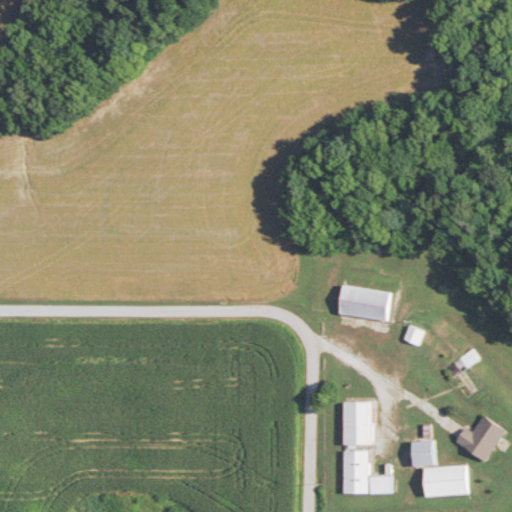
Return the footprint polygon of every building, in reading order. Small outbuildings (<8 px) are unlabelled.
[(398,288),(349,285),(347,314),(396,317),(398,288)] [(379,400),(349,400),(351,492),(400,491),(399,474),(375,474),(375,448),(371,448),(371,443),(380,443),(379,400)] [(462,441),(495,458),(511,425),(488,413),(479,430),(470,425),(462,441)] [(416,464),(443,463),(443,439),(415,439),(416,464)] [(476,463),(428,465),(429,494),(477,492),(476,463)]
